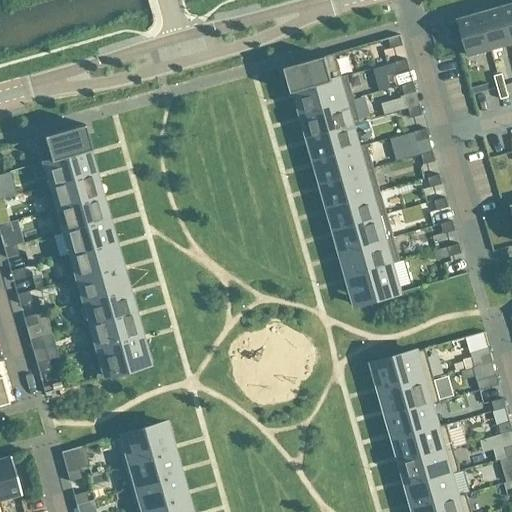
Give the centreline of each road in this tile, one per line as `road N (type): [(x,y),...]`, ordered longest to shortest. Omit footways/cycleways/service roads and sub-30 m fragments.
road 1 (unclassified): [(49,83),(92,85),(185,62)]
road 2 (unclassified): [(178,38),(49,83)]
road 3 (unclassified): [(185,62),(276,33),(309,9)]
road 4 (unclassified): [(309,9),(178,38)]
